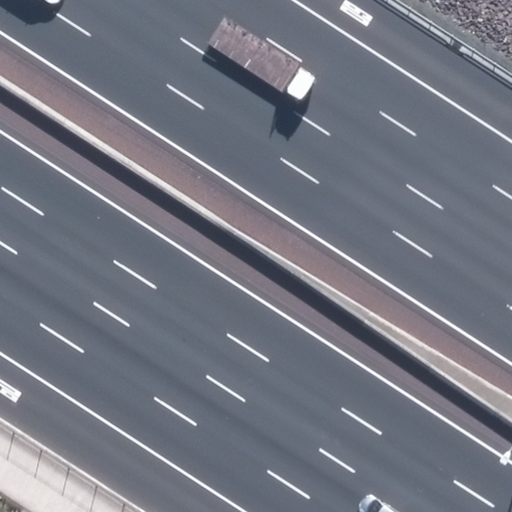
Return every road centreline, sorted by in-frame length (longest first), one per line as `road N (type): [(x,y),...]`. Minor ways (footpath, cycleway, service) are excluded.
road 1 (motorway): [(420,511),(0,240)]
road 2 (motorway): [(128,0),(511,246)]
